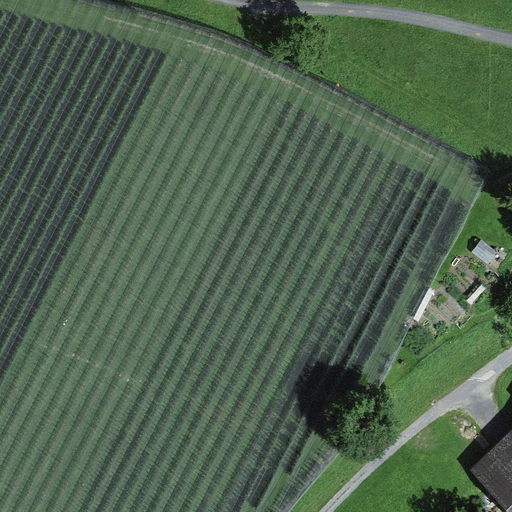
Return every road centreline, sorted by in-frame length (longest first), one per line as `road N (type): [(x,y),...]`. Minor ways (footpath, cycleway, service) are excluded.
road 1 (track): [(266,4),(511,153)]
road 2 (unclassified): [(511,44),(248,0)]
road 3 (track): [(511,371),(454,404),(330,511)]
